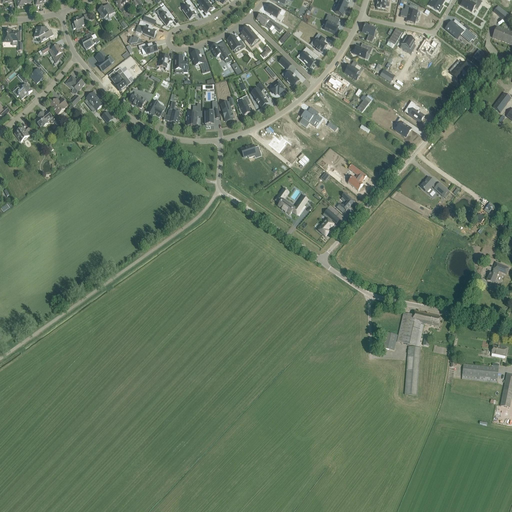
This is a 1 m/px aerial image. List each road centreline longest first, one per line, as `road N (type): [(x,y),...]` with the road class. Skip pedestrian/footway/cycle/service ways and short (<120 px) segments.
road 1 (unclassified): [(321,261),(480,79),(511,61)]
road 2 (unclassified): [(321,261),(370,295),(511,328)]
road 3 (unclassified): [(321,261),(218,189),(221,139)]
road 4 (unclassified): [(247,17),(213,41),(176,49),(169,43),(170,31),(237,0)]
